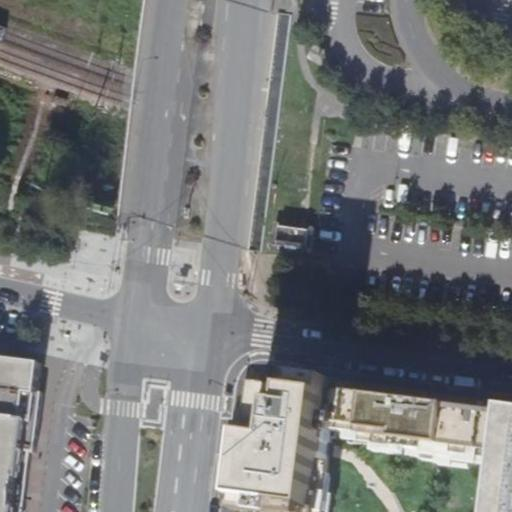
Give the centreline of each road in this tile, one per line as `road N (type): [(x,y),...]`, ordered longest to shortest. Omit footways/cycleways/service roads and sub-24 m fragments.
road 1 (secondary): [(208,327),(244,0)]
road 2 (secondary): [(173,0),(170,82),(136,321)]
road 3 (residential): [(208,327),(234,337),(289,337),(511,368)]
road 4 (secondary): [(136,321),(115,511)]
road 5 (secondary): [(181,511),(208,327)]
road 6 (residential): [(136,321),(0,293)]
